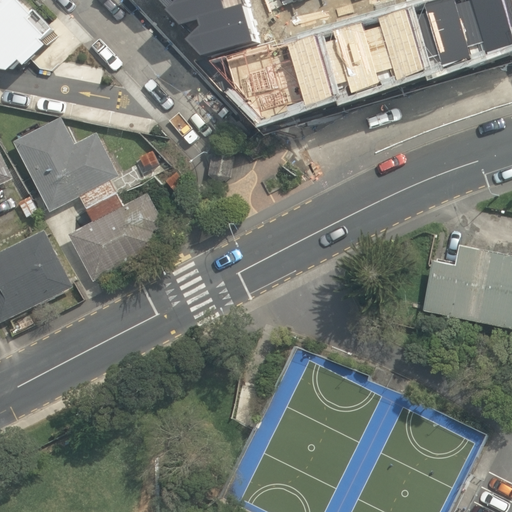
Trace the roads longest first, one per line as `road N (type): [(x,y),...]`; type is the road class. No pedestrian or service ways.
road 1 (secondary): [(0,398),(439,171),(511,149)]
road 2 (residential): [(97,0),(207,116)]
